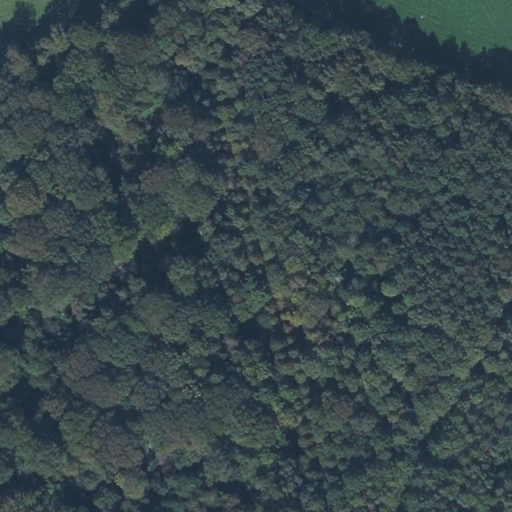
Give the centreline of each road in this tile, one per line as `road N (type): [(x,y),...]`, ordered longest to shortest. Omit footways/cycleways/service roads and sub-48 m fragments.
road 1 (track): [(327,511),(215,102),(215,60),(247,0)]
road 2 (unclassified): [(511,90),(394,49),(300,0)]
